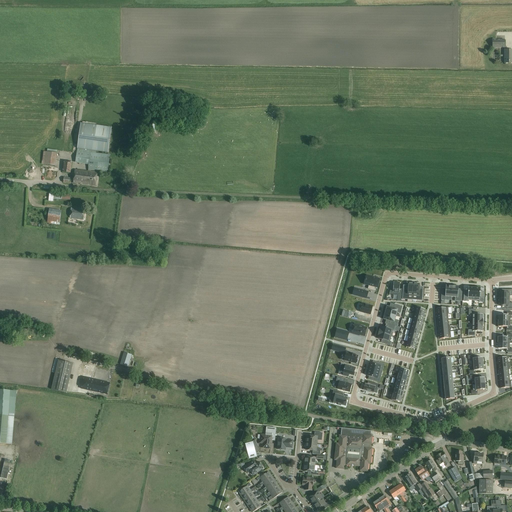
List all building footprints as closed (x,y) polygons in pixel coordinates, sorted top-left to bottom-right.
[(493,48),(505,48),(505,40),(493,40),(493,48)] [(81,123),(78,141),(75,162),(79,163),(89,164),(88,170),(108,173),(110,155),(96,153),(96,151),(108,153),(112,128),(81,123)] [(44,164),(55,166),(57,153),(46,152),(44,164)] [(63,172),(71,172),(71,161),(63,160),(63,172)] [(75,170),(73,183),(95,186),(97,173),(75,170)] [(85,210),(72,208),(70,219),(83,220),(85,210)] [(47,223),(59,223),(59,211),(47,210),(47,223)] [(367,276),(365,284),(369,285),(368,289),(375,291),(376,287),(378,287),(380,279),(367,276)] [(390,291),(389,295),(397,295),(397,301),(401,302),(402,289),(399,289),(400,283),(394,282),(393,291),(390,291)] [(403,290),(402,299),(412,300),(413,283),(407,283),(407,286),(406,290),(403,290)] [(413,283),(412,300),(422,301),(423,291),(419,291),(420,287),(420,284),(413,283)] [(442,294),(441,300),(446,300),(446,297),(452,297),(452,285),(448,285),(448,286),(446,286),(446,288),(445,294),(442,294)] [(452,285),(452,297),(455,297),(455,301),(461,301),(462,295),(458,295),(458,289),(458,287),(456,286),(456,285),(452,285)] [(475,288),(474,301),(479,301),(479,302),(484,302),(484,296),(480,296),(480,291),(481,288),(475,288)] [(358,289),(356,296),(366,298),(368,292),(358,289)] [(499,293),(499,299),(509,299),(509,295),(511,295),(511,289),(507,289),(507,293),(499,293)] [(499,299),(498,305),(506,305),(506,309),(511,308),(511,302),(509,303),(509,299),(499,299)] [(362,303),(360,312),(370,314),(373,306),(362,303)] [(385,309),(384,313),(396,316),(397,312),(400,313),(402,307),(394,305),(393,308),(389,307),(387,307),(386,309),(385,309)] [(415,307),(414,313),(424,315),(425,309),(415,307)] [(469,309),(469,315),(473,315),(473,323),(483,323),(483,319),(483,314),(475,314),(475,310),(469,309)] [(384,313),(383,317),(384,317),(384,319),(386,320),(390,321),(389,324),(389,325),(396,326),(395,327),(397,327),(398,321),(395,320),(396,316),(384,313)] [(414,313),(412,319),(422,321),(424,315),(414,313)] [(412,319),(411,324),(420,327),(422,321),(412,319)] [(469,330),(469,336),(475,336),(475,331),(482,331),(483,326),(483,323),(473,323),(473,330),(469,330)] [(354,324),(352,334),(358,335),(358,334),(365,336),(367,328),(363,327),(363,326),(354,324)] [(380,330),(379,333),(391,336),(393,331),(394,331),(395,327),(396,326),(389,325),(389,324),(387,324),(386,328),(385,328),(381,327),(380,330)] [(411,324),(409,330),(419,333),(420,327),(411,324)] [(337,329),(335,337),(347,340),(349,332),(337,329)] [(409,330),(407,336),(409,337),(417,339),(419,333),(409,330)] [(379,336),(378,339),(382,340),(384,340),(383,343),(390,345),(391,342),(390,341),(391,336),(379,333),(378,336),(379,336)] [(333,345),(332,350),(344,353),(346,348),(333,345)] [(120,364),(128,366),(131,355),(123,353),(120,364)] [(346,353),(344,361),(356,364),(356,363),(357,363),(358,360),(357,360),(358,356),(355,356),(355,355),(350,354),(346,353)] [(73,363),(59,360),(52,390),(66,393),(73,363)] [(369,367),(368,370),(379,373),(380,370),(383,370),(384,364),(378,363),(377,366),(371,364),(370,367),(369,367)] [(341,364),(340,369),(344,370),(343,375),(348,377),(349,374),(354,376),(355,373),(354,373),(355,368),(348,366),(348,365),(341,364)] [(399,368),(397,374),(399,374),(407,376),(409,371),(399,368)] [(368,370),(367,373),(368,374),(367,376),(374,378),(373,381),(379,383),(381,377),(378,376),(379,373),(368,370)] [(110,383),(84,377),(81,389),(107,395),(110,383)] [(337,377),(336,382),(339,383),(338,388),(338,389),(349,392),(351,385),(347,383),(344,383),(345,379),(337,377)] [(395,378),(393,384),(395,384),(404,387),(406,381),(397,379),(395,378)] [(365,384),(364,390),(367,391),(370,392),(373,393),(374,390),(376,390),(378,384),(368,381),(367,385),(365,384)] [(15,391),(0,389),(0,443),(11,444),(15,391)] [(333,391),(332,395),(335,396),(333,403),(338,404),(338,405),(341,406),(341,405),(346,406),(347,402),(346,402),(347,398),(340,396),(341,393),(333,391)] [(392,394),(390,400),(400,402),(402,397),(393,395),(393,394),(392,394)] [(341,436),(339,435),(339,444),(336,443),(335,460),(337,460),(336,468),(344,469),(344,465),(346,465),(358,467),(358,466),(360,467),(360,471),(368,472),(368,464),(371,464),(372,448),(371,448),(371,444),(372,444),(372,436),(372,434),(373,434),(371,434),(371,431),(373,431),(337,428),(341,428),(341,436)] [(307,443),(317,444),(317,440),(322,441),(323,433),(315,432),(314,436),(308,436),(307,438),(306,439),(306,441),(307,442),(307,443)] [(263,448),(271,449),(272,440),(272,436),(266,435),(263,435),(259,435),(258,435),(258,439),(261,439),(260,443),(263,443),(263,448)] [(292,448),(293,441),(286,440),(286,439),(278,438),(277,449),(285,450),(285,447),(292,448)] [(245,447),(245,448),(245,449),(246,450),(247,450),(250,458),(256,456),(256,453),(261,451),(255,440),(252,442),(253,444),(246,445),(246,446),(245,446),(245,447)] [(313,454),(317,455),(320,455),(321,448),(316,448),(317,444),(307,443),(307,444),(306,444),(306,446),(307,447),(306,450),(313,451),(313,454)] [(443,452),(441,454),(441,453),(436,456),(438,459),(436,461),(439,466),(444,463),(445,465),(448,463),(447,460),(445,458),(446,457),(443,452)] [(474,454),(473,464),(476,464),(476,462),(482,462),(483,454),(474,454)] [(494,464),(505,465),(506,457),(495,456),(494,464)] [(304,464),(315,465),(316,458),(306,457),(305,461),(304,464)] [(435,472),(438,470),(431,460),(426,463),(430,470),(433,469),(435,472)] [(254,475),(264,469),(259,462),(254,466),(251,462),(244,467),(248,473),(251,471),(254,475)] [(471,462),(467,463),(470,474),(468,475),(470,480),(477,479),(476,474),(474,474),(471,462)] [(315,465),(304,464),(304,467),(305,467),(304,471),(312,472),(312,475),(319,476),(319,472),(314,471),(315,465)] [(425,468),(423,469),(421,466),(415,470),(419,476),(422,481),(430,476),(425,468)] [(448,471),(454,481),(455,481),(455,483),(462,479),(458,473),(459,472),(456,467),(448,471)] [(492,470),(483,471),(484,479),(493,479),(492,470)] [(261,485),(272,477),(269,472),(260,478),(259,477),(257,479),(258,481),(261,479),(263,482),(260,484),(261,485)] [(430,475),(435,483),(440,479),(436,472),(430,475)] [(407,475),(405,477),(408,482),(411,487),(409,488),(410,490),(411,491),(413,490),(416,488),(417,490),(418,492),(420,490),(423,488),(421,486),(420,483),(419,484),(417,485),(417,484),(416,483),(415,482),(414,481),(414,480),(412,477),(410,474),(407,475)] [(275,482),(272,477),(261,485),(261,486),(264,484),(266,487),(263,489),(264,490),(275,482)] [(305,490),(312,491),(312,486),(313,486),(313,478),(303,477),(303,485),(306,485),(305,490)] [(339,497),(348,491),(344,485),(342,487),(337,479),(328,484),(332,491),(335,489),(339,497)] [(493,494),(493,480),(479,480),(479,494),(493,494)] [(424,481),(421,484),(426,493),(430,498),(434,495),(431,490),(430,490),(424,481)] [(443,484),(454,500),(458,497),(448,481),(443,484)] [(279,487),(275,482),(264,490),(265,491),(267,489),(269,492),(267,494),(267,495),(279,487)] [(241,490),(239,492),(240,494),(242,497),(245,495),(248,493),(251,491),(250,490),(248,487),(250,486),(251,485),(250,484),(250,483),(247,485),(247,486),(246,487),(245,485),(244,486),(243,486),(244,488),(241,490)] [(401,484),(395,488),(401,497),(400,498),(401,499),(402,501),(403,500),(404,501),(405,500),(403,496),(405,495),(403,492),(405,490),(401,484)] [(279,487),(267,495),(268,496),(271,494),(274,498),(282,493),(279,487)] [(313,504),(322,498),(319,493),(323,490),(320,487),(312,492),(312,493),(315,491),(316,493),(310,497),(312,501),(311,502),(313,504)] [(245,495),(242,497),(244,499),(246,502),(248,500),(251,498),(254,496),(254,495),(253,494),(252,492),(253,491),(254,490),(254,489),(253,488),(250,490),(251,491),(248,493),(245,495)] [(401,497),(395,488),(390,492),(394,498),(397,496),(399,500),(401,499),(400,498),(401,497)] [(248,500),(246,502),(247,504),(249,507),(252,505),(255,503),(258,501),(257,500),(256,499),(255,497),(258,496),(257,494),(256,493),(254,495),(254,496),(251,498),(248,500)] [(384,495),(379,499),(385,508),(383,509),(385,511),(387,511),(388,511),(389,511),(386,507),(387,507),(385,504),(388,501),(384,495)] [(280,510),(292,502),(288,497),(280,503),(282,507),(280,509),(280,510)] [(252,505),(249,507),(251,510),(252,511),(253,511),(257,509),(261,507),(260,504),(259,502),(260,502),(261,501),(261,499),(260,498),(259,499),(257,500),(258,501),(255,503),(252,505)] [(322,498),(313,504),(315,507),(316,506),(318,510),(325,506),(326,508),(332,504),(330,501),(326,504),(322,498)] [(379,499),(373,503),(377,509),(379,511),(383,509),(385,508),(379,499)] [(288,511),(295,508),(292,502),(280,510),(281,511),(284,509),(285,511),(288,511)]
